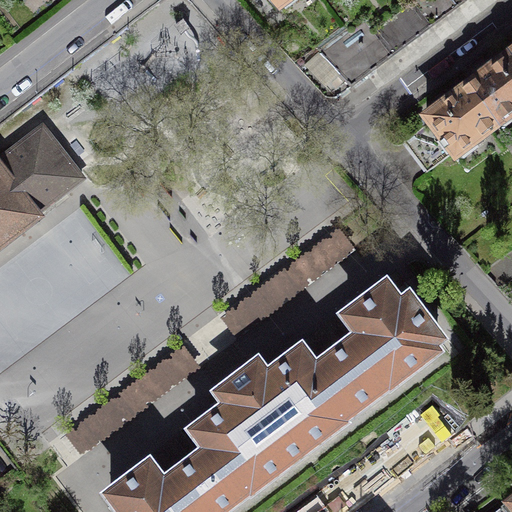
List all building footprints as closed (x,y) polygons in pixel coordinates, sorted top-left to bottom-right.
[(414,0),(413,2),(431,26),(444,16),(458,7),(452,0),(414,0)] [(413,2),(399,12),(418,37),(424,31),(431,26),(413,2)] [(399,12),(386,22),(404,47),(411,42),(418,37),(399,12)] [(391,56),(373,32),(365,21),(321,54),(351,87),(371,72),(391,56)] [(404,47),(386,22),(373,32),(391,56),(398,52),(404,47)] [(475,82),(469,87),(498,125),(500,124),(500,123),(511,114),(511,58),(510,56),(475,82)] [(498,125),(469,87),(462,91),(426,119),(429,123),(404,142),(427,173),(453,154),(455,157),(459,155),(458,154),(474,143),(498,125)] [(45,124),(3,157),(0,154),(0,257),(51,218),(47,213),(89,181),(45,124)] [(218,316),(237,340),(356,250),(337,227),(218,316)] [(114,492),(109,496),(113,501),(114,500),(122,511),(219,511),(250,489),(252,491),(257,487),(256,486),(336,426),(336,427),(342,423),(340,421),(389,384),(391,386),(396,382),(395,381),(429,356),(430,357),(435,353),(431,348),(430,348),(429,347),(433,343),(434,344),(439,340),(435,335),(434,336),(421,318),(422,317),(409,300),(404,304),(399,308),(389,293),(390,293),(386,288),(381,291),(381,292),(352,315),(351,314),(346,318),(350,323),(351,322),(362,336),(315,372),(304,357),(305,357),(301,352),(296,355),(297,356),(266,379),(260,371),(261,371),(257,366),(245,375),(246,376),(245,377),(246,378),(240,382),(234,387),(234,386),(233,386),(232,385),(219,394),(222,398),(211,406),(218,415),(199,429),(194,432),(197,438),(198,437),(209,451),(163,486),(152,472),(153,471),(149,466),(144,470),(145,471),(115,493),(114,492)] [(200,368),(180,344),(63,432),(81,457),(200,368)] [(511,511),(511,499),(501,508),(505,511),(511,511)]
